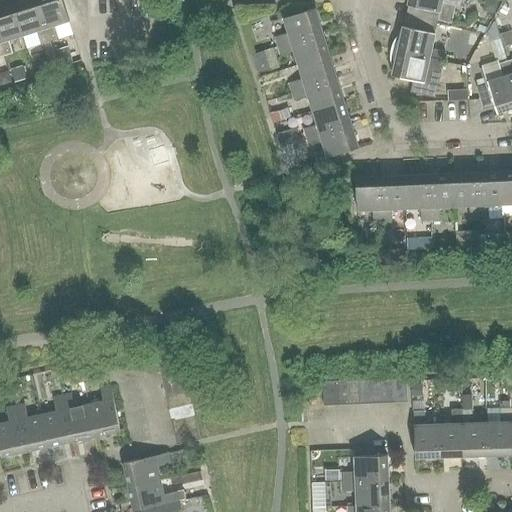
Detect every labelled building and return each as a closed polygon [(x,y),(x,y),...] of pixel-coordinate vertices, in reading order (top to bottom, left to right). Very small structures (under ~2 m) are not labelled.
[(36,0),(24,0),(14,3),(24,36),(37,32),(41,45),(49,42),(36,0)] [(55,27),(70,22),(62,0),(36,0),(49,42),(59,39),(55,27)] [(440,3),(441,0),(408,0),(407,7),(412,8),(410,16),(436,22),(451,24),(454,6),(440,3)] [(24,36),(14,3),(0,7),(0,44),(4,57),(13,54),(9,41),(24,36)] [(274,38),(277,47),(321,33),(314,10),(283,20),(287,34),(274,38)] [(398,38),(397,37),(395,40),(393,43),(392,45),(391,48),(390,52),(442,62),(444,53),(430,50),(436,22),(410,16),(407,29),(402,28),(400,39),(397,39),(398,38)] [(497,64),(502,79),(476,87),(483,111),(495,107),(497,114),(508,110),(509,113),(508,113),(508,114),(511,115),(511,114),(511,78),(507,63),(494,21),(492,22),(487,34),(496,64),(497,64)] [(484,33),(486,28),(479,25),(477,31),(484,33)] [(500,35),(504,47),(511,44),(511,34),(511,31),(500,35)] [(321,33),(277,47),(280,57),(293,53),(297,66),(329,56),(321,33)] [(55,50),(59,65),(72,61),(68,47),(55,50)] [(32,56),(37,74),(50,70),(44,52),(32,56)] [(269,70),(264,52),(252,55),(258,73),(269,70)] [(442,62),(390,52),(390,54),(390,57),(390,60),(390,63),(390,66),(392,66),(392,65),(394,65),(392,77),(413,82),(410,94),(435,99),(443,62),(442,62)] [(289,84),(291,94),(336,80),(329,56),(297,66),(302,80),(289,84)] [(11,69),(15,81),(27,77),(23,66),(11,69)] [(0,73),(0,85),(11,82),(8,71),(0,73)] [(336,80),(291,94),(294,103),(308,99),(312,113),(343,103),(336,80)] [(448,101),(468,100),(468,90),(447,91),(448,101)] [(303,129),(306,140),(351,126),(343,103),(312,113),(316,125),(303,129)] [(270,115),(273,123),(281,121),(278,112),(270,115)] [(351,126),(306,140),(309,148),(323,144),(327,159),(358,149),(351,126)] [(300,139),(296,128),(276,134),(280,146),(300,139)] [(511,172),(501,173),(502,206),(511,205),(511,172)] [(477,174),(479,221),(489,221),(488,206),(502,206),(501,173),(477,174)] [(453,175),(454,209),(470,208),(470,222),(479,221),(477,174),(453,175)] [(429,176),(430,223),(440,223),(440,209),(454,209),(453,175),(429,176)] [(404,177),(406,210),(421,210),(422,224),(430,223),(429,176),(404,177)] [(406,210),(404,177),(380,178),(382,225),(393,225),(392,211),(406,210)] [(382,225),(380,178),(356,179),(357,212),(372,211),(372,226),(382,225)] [(480,247),(480,234),(456,235),(456,239),(456,248),(480,247)] [(432,249),(432,240),(432,238),(419,238),(420,249),(432,249)] [(182,358),(159,364),(161,376),(185,371),(182,358)] [(185,371),(161,376),(164,387),(187,382),(185,371)] [(394,405),(393,380),(382,381),(383,405),(394,405)] [(408,404),(406,380),(393,380),(394,405),(408,404)] [(460,392),(460,380),(447,381),(447,393),(460,392)] [(383,405),(382,381),(370,382),(371,406),(383,405)] [(187,382),(164,387),(166,398),(190,393),(187,382)] [(360,407),(359,382),(347,383),(349,407),(360,407)] [(371,406),(370,382),(359,382),(360,407),(371,406)] [(324,384),(325,406),(325,408),(337,408),(335,383),(324,384)] [(349,407),(347,383),(335,383),(337,408),(349,407)] [(422,384),(412,384),(412,397),(423,397),(422,384)] [(103,402),(89,405),(96,437),(120,431),(110,385),(100,388),(103,402)] [(190,393),(166,398),(169,410),(192,405),(190,393)] [(96,437),(89,405),(75,408),(72,394),(62,396),(72,442),(96,437)] [(56,412),(42,415),(49,447),(72,442),(62,396),(53,398),(56,412)] [(511,401),(499,402),(500,409),(511,409),(511,401)] [(25,404),(15,406),(25,452),(49,447),(42,415),(28,418),(25,404)] [(192,405),(169,410),(171,421),(195,416),(192,405)] [(25,452),(15,406),(6,408),(9,422),(0,423),(0,453),(1,458),(25,452)] [(500,423),(487,423),(489,457),(511,456),(511,442),(511,409),(500,409),(500,423)] [(439,425),(440,458),(464,457),(463,411),(463,410),(452,411),(452,424),(439,425)] [(463,410),(463,411),(464,457),(489,457),(487,423),(473,424),(472,410),(463,410)] [(440,458),(439,425),(425,425),(425,412),(415,412),(417,459),(440,458)] [(195,416),(171,421),(174,432),(197,427),(195,416)] [(174,432),(177,445),(200,440),(197,427),(174,432)] [(123,463),(128,488),(160,480),(157,467),(171,464),(169,453),(123,463)] [(341,474),(342,484),(388,482),(387,457),(355,458),(356,473),(341,474)] [(325,480),(339,480),(339,470),(325,470),(325,480)] [(128,488),(133,511),(179,501),(177,492),(163,494),(160,480),(128,488)] [(389,506),(388,482),(342,484),(342,493),(356,493),(357,507),(389,506)] [(206,495),(204,486),(194,488),(196,497),(206,495)] [(133,511),(173,511),(181,510),(179,501),(133,511)]
